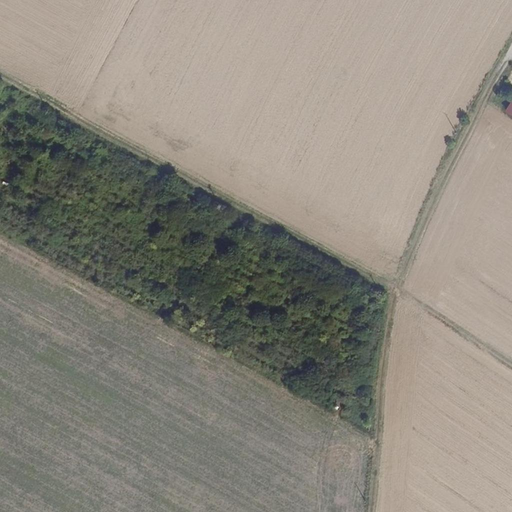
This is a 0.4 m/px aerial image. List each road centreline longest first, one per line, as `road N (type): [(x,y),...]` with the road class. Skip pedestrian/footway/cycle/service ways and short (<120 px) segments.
road 1 (track): [(0,76),(408,296),(511,365)]
road 2 (track): [(511,51),(464,131),(398,274),(381,361),(372,511)]
